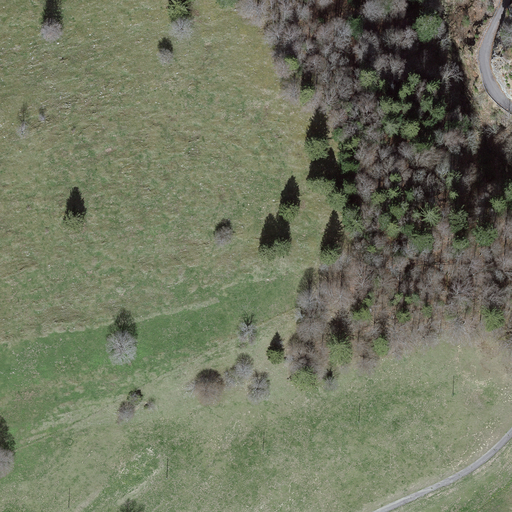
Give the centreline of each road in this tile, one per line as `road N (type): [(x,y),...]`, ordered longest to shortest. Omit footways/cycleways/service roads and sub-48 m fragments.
road 1 (track): [(382,511),(459,476),(511,433)]
road 2 (track): [(511,110),(492,89),(483,58),(504,0)]
